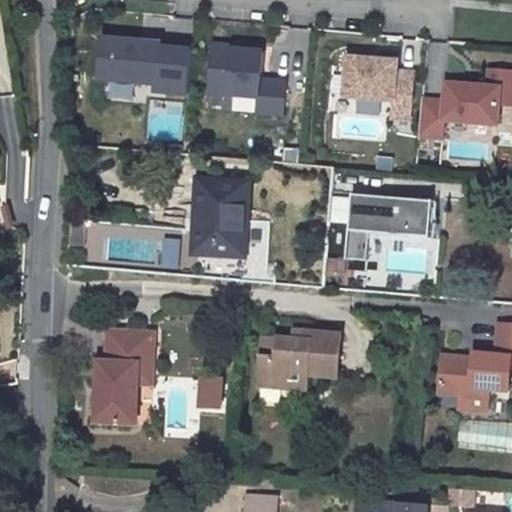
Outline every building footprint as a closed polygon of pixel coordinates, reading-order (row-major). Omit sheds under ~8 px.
[(159,88),(163,48),(110,42),(105,82),(159,88)] [(259,88),(261,55),(217,52),(213,99),(254,102),(253,115),(285,117),(287,90),(259,88)] [(414,125),(417,80),(398,79),(399,70),(346,67),(343,107),(395,111),(394,124),(414,125)] [(447,98),(427,97),(424,138),(455,140),(456,126),(503,129),(505,102),(511,102),(511,70),(496,70),(494,88),(448,85),(447,98)] [(148,140),(182,140),(182,101),(148,101),(148,140)] [(260,188),(209,182),(205,225),(211,225),(208,254),(249,259),(251,229),(257,230),(260,188)] [(437,203),(356,194),(349,259),(369,260),(372,232),(433,238),(437,203)] [(92,247),(94,223),(78,222),(76,246),(92,247)] [(105,357),(101,417),(142,420),(144,377),(145,358),(160,359),(162,325),(118,322),(116,357),(105,357)] [(491,356),(481,355),(481,360),(439,356),(435,396),(458,399),(458,393),(488,395),(507,397),(509,373),(511,373),(511,326),(493,324),(491,356)] [(296,373),(312,374),(342,377),(344,332),(310,329),(310,336),(281,333),(280,355),(262,354),(260,386),(279,387),(296,373)] [(145,358),(144,377),(159,378),(160,359),(145,358)] [(15,360),(0,361),(0,386),(17,385),(15,360)] [(312,374),(296,373),(279,387),(310,390),(312,374)] [(458,399),(487,401),(488,395),(458,393),(458,399)] [(450,511),(471,511),(470,489),(449,491),(450,511)] [(283,511),(284,499),(249,498),(248,511),(283,511)]
